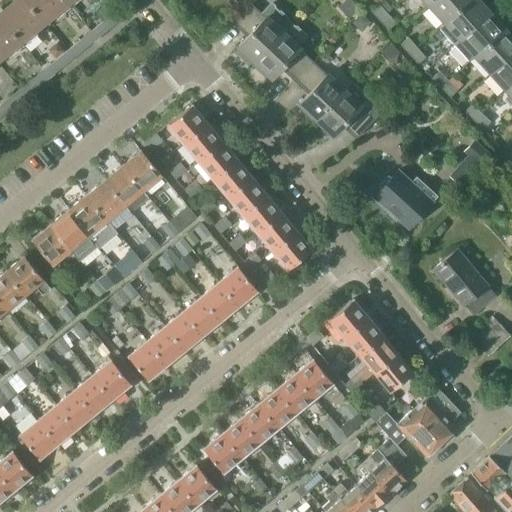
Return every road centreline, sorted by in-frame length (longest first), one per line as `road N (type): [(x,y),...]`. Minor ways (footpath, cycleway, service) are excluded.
road 1 (residential): [(48,511),(357,257)]
road 2 (residential): [(0,223),(199,66)]
road 3 (residential): [(357,257),(199,66)]
road 4 (residential): [(494,422),(357,257)]
road 5 (residential): [(398,511),(494,422)]
